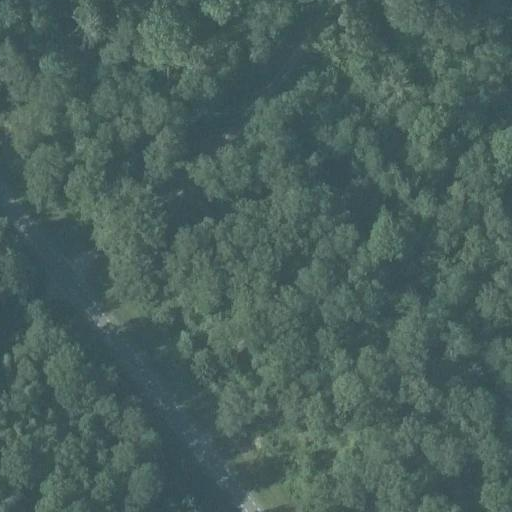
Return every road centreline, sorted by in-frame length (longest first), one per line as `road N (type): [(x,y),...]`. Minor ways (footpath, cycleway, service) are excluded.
road 1 (track): [(340,0),(211,153),(67,282),(0,329)]
road 2 (tertiary): [(251,511),(0,197)]
